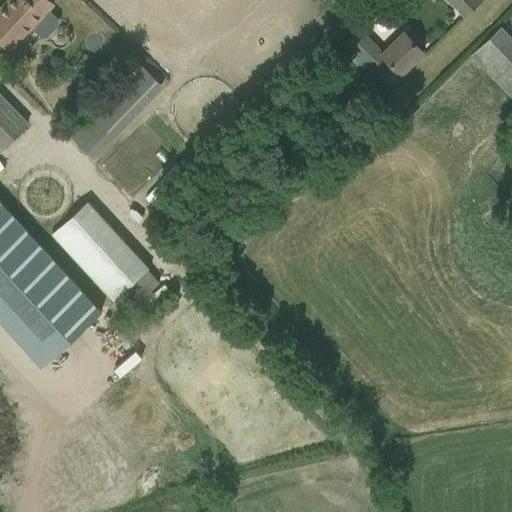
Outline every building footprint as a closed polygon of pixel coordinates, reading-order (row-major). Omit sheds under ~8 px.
[(47,10),(52,4),(48,0),(7,0),(0,8),(0,39),(11,50),(32,27),(41,36),(46,36),(57,24),(57,19),(47,10)] [(445,0),(464,18),(481,0),(445,0)] [(372,11),(365,18),(371,25),(385,14),(380,8),(378,6),(372,11)] [(511,97),(511,40),(499,27),(485,41),(470,55),(511,97)] [(399,74),(408,65),(423,51),(404,32),(383,53),(361,30),(347,44),(383,80),(394,69),(399,74)] [(0,150),(28,123),(0,94),(0,150)] [(102,152),(142,116),(127,100),(87,135),(102,152)] [(55,138),(46,150),(55,157),(64,145),(55,138)] [(136,184),(127,191),(150,219),(159,212),(136,184)] [(133,304),(158,282),(86,201),(51,234),(111,301),(122,291),(133,304)] [(0,328),(35,368),(95,316),(0,206),(0,328)] [(132,311),(140,320),(171,293),(164,283),(132,311)]
